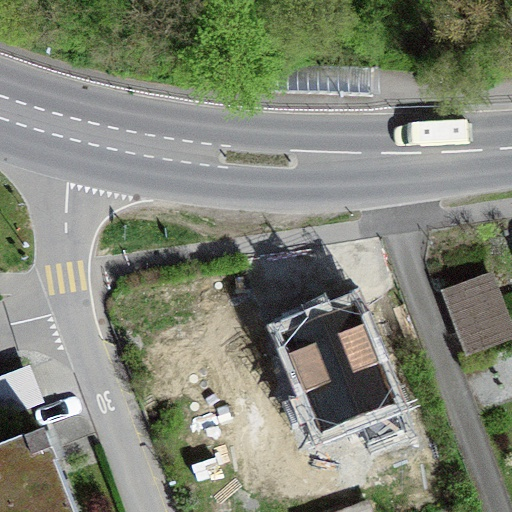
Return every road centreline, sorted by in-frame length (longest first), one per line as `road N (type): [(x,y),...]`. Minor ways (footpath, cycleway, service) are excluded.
road 1 (secondary): [(74,129),(257,157),(436,160),(511,152)]
road 2 (residential): [(74,129),(64,278),(147,511)]
